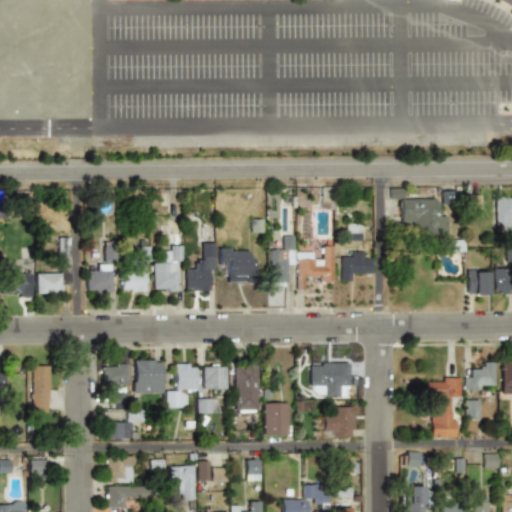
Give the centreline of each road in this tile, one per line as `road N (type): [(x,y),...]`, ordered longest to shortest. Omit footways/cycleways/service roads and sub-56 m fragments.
road 1 (residential): [(511,325),(0,330)]
road 2 (residential): [(511,169),(0,173)]
road 3 (residential): [(381,511),(380,327)]
road 4 (residential): [(81,511),(79,330)]
